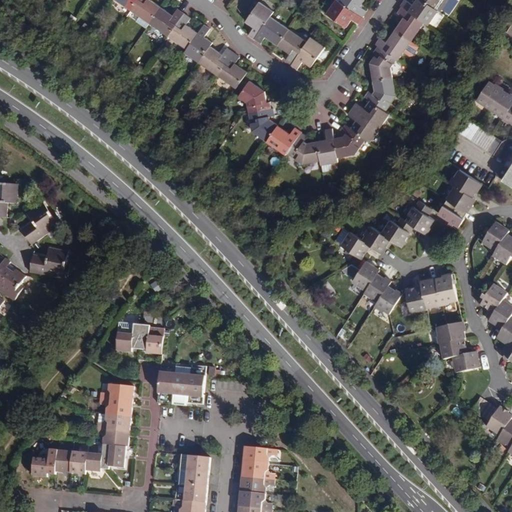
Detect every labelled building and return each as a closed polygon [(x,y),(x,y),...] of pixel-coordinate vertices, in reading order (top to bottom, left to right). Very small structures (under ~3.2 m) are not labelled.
[(113,0),(130,12),(137,0),(113,0)] [(137,0),(130,12),(148,24),(160,8),(148,0),(137,0)] [(362,17),(339,1),(337,0),(335,0),(326,13),(346,27),(352,18),(360,24),(365,19),(362,17)] [(361,7),(365,0),(340,0),(339,1),(362,17),(367,11),(361,7)] [(407,0),(403,6),(404,7),(426,22),(429,24),(439,11),(436,8),(423,0),(419,0),(416,6),(408,0),(407,0)] [(441,0),(423,0),(436,8),(441,0)] [(255,39),(270,17),(273,13),(257,2),(244,22),(253,28),(247,35),(255,39)] [(396,30),(413,42),(426,22),(404,7),(399,14),(404,18),(396,30)] [(148,24),(167,38),(183,15),(176,10),(171,16),(160,8),(148,24)] [(186,51),(198,34),(196,33),(185,26),(190,19),(183,15),(167,38),(186,51)] [(289,30),(270,17),(255,39),(261,43),(265,36),(278,45),(289,30)] [(204,25),(198,34),(186,51),(184,54),(198,64),(209,48),(211,44),(203,39),(210,30),(204,25)] [(292,65),(307,43),(289,30),(278,45),(291,54),(286,61),(292,65)] [(379,46),(399,60),(400,60),(405,52),(412,56),(414,56),(421,47),(413,42),(396,30),(387,42),(382,38),(377,45),(379,46)] [(310,39),(307,43),(292,65),(298,69),(303,62),(311,68),(325,48),(310,39)] [(371,64),(374,81),(393,78),(392,70),(399,60),(379,46),(376,52),(378,54),(371,64)] [(198,64),(216,77),(232,53),(227,49),(222,57),(209,48),(198,64)] [(232,53),(216,77),(235,91),(247,73),(234,64),(239,58),(232,53)] [(397,98),(393,78),(374,81),(377,92),(375,95),(369,90),(365,96),(369,98),(387,111),(397,98)] [(246,114),(271,110),(270,102),(265,103),(264,91),(248,81),(236,98),(245,104),(246,114)] [(511,106),(511,107),(485,90),(473,110),(511,134),(511,106)] [(356,102),(352,108),(381,128),(391,114),(387,111),(369,98),(363,107),(356,102)] [(381,128),(352,108),(347,115),(355,120),(349,127),(368,140),(372,142),(381,128)] [(266,144),(278,127),(269,120),(268,117),(274,117),(273,109),(271,110),(246,114),(250,132),(266,144)] [(357,155),(368,140),(349,127),(343,123),(338,129),(344,133),(344,136),(335,138),(338,158),(357,155)] [(287,156),(301,134),(302,133),(295,129),(291,135),(278,127),(266,144),(286,157),(287,156)] [(338,158),(335,138),(333,128),(325,130),(326,139),(318,141),(322,163),(322,166),(333,164),(339,163),(338,158)] [(500,151),(465,129),(457,143),(492,165),(500,151)] [(307,138),(301,134),(287,156),(302,166),(322,163),(318,141),(306,143),(304,142),(307,138)] [(511,163),(511,166),(509,165),(502,176),(511,181),(511,163)] [(334,171),(333,164),(322,166),(324,173),(334,171)] [(511,181),(502,176),(496,186),(511,195),(511,181)] [(461,221),(471,205),(469,204),(471,201),(469,200),(476,191),(454,177),(447,187),(453,191),(435,217),(453,229),(455,225),(459,228),(462,222),(461,221)] [(4,186),(0,186),(0,217),(7,218),(7,209),(4,209),(4,203),(7,203),(17,204),(18,184),(8,184),(8,180),(4,180),(4,186)] [(31,222),(33,226),(29,229),(27,225),(20,230),(30,246),(56,227),(49,216),(54,212),(52,208),(48,211),(43,203),(26,215),(31,222)] [(359,244),(346,236),(338,249),(356,261),(358,258),(360,259),(367,249),(380,257),(387,246),(385,244),(386,242),(388,244),(399,251),(412,230),(424,238),(428,231),(427,230),(432,223),(425,219),(429,213),(415,205),(412,211),(410,210),(405,218),(407,219),(403,224),(398,221),(394,227),(387,223),(378,237),(368,230),(359,244)] [(62,223),(54,212),(49,216),(56,227),(62,223)] [(507,235),(493,226),(481,246),(494,255),(491,260),(505,269),(510,260),(511,257),(511,242),(505,238),(507,235)] [(46,256),(45,261),(40,260),(40,255),(32,254),(29,272),(59,278),(62,265),(69,266),(70,261),(65,260),(67,251),(48,247),(46,256)] [(10,262),(4,258),(0,263),(6,268),(10,262)] [(6,268),(0,263),(0,264),(0,291),(13,301),(23,287),(19,285),(25,277),(16,270),(14,273),(12,275),(9,273),(10,271),(6,268)] [(67,280),(69,266),(62,265),(59,278),(67,280)] [(365,271),(361,268),(351,285),(364,293),(362,297),(371,302),(372,302),(377,304),(375,307),(373,309),(388,318),(400,299),(388,291),(386,293),(384,293),(385,292),(386,290),(389,285),(378,279),(376,281),(374,279),(375,277),(377,274),(366,268),(365,271)] [(420,291),(408,294),(410,297),(409,297),(406,298),(411,318),(427,314),(426,311),(457,304),(451,279),(419,286),(420,291)] [(507,293),(511,286),(500,279),(495,286),(507,293)] [(511,324),(509,323),(511,318),(511,312),(500,305),(506,297),(492,288),(485,300),(481,306),(485,308),(483,311),(488,315),(489,313),(494,316),(490,323),(493,324),(492,326),(502,333),(498,340),(501,342),(500,344),(510,351),(504,360),(511,365),(511,324)] [(481,306),(485,300),(482,298),(476,307),(483,311),(485,308),(481,306)] [(132,350),(140,351),(142,325),(134,325),(133,335),(117,333),(115,352),(131,354),(132,350)] [(142,325),(140,351),(149,352),(149,356),(163,357),(165,338),(150,336),(152,326),(142,325)] [(460,343),(463,343),(466,342),(462,326),(435,333),(442,364),(454,362),(458,377),(478,372),(477,368),(480,367),(477,355),(466,358),(463,346),(460,346),(459,343),(460,343)] [(198,404),(204,405),(208,369),(165,365),(165,368),(162,368),(158,404),(198,407),(198,404)] [(103,393),(103,398),(134,401),(136,385),(112,383),(111,389),(108,393),(103,393)] [(134,401),(103,398),(102,406),(106,406),(109,409),(109,414),(133,417),(134,401)] [(498,411),(479,399),(471,413),(488,425),(498,411)] [(511,449),(511,450),(511,452),(509,455),(511,456),(511,425),(511,426),(510,424),(511,422),(511,420),(511,417),(508,415),(508,413),(503,411),(501,415),(498,412),(487,428),(501,437),(498,442),(507,447),(511,449)] [(100,428),(131,432),(133,417),(109,414),(108,420),(106,423),(101,423),(100,428)] [(131,432),(100,428),(99,435),(103,435),(106,438),(106,444),(113,445),(127,446),(130,447),(131,432)] [(104,455),(89,453),(87,473),(102,474),(102,470),(110,470),(110,467),(113,445),(106,444),(104,455)] [(127,446),(113,445),(110,467),(125,469),(127,446)] [(245,461),(269,464),(270,457),(272,454),(277,454),(278,449),(246,446),(245,461)] [(57,473),(60,450),(51,450),(51,460),(36,458),(34,477),(49,479),(49,475),(57,476),(57,473)] [(60,450),(57,473),(72,474),(74,452),(60,450)] [(87,475),(87,473),(89,453),(74,452),(72,474),(87,475)] [(178,500),(207,503),(211,458),(183,456),(178,500)] [(268,469),(269,464),(245,461),(244,476),(275,480),(276,472),(272,472),(268,469)] [(242,492),(266,494),(267,488),(270,485),(275,486),(275,480),(244,476),(242,492)] [(242,492),(241,506),(272,509),(273,502),(269,502),(266,499),(266,494),(242,492)] [(205,511),(207,503),(171,500),(171,506),(178,507),(182,511),(181,511),(205,511)]
